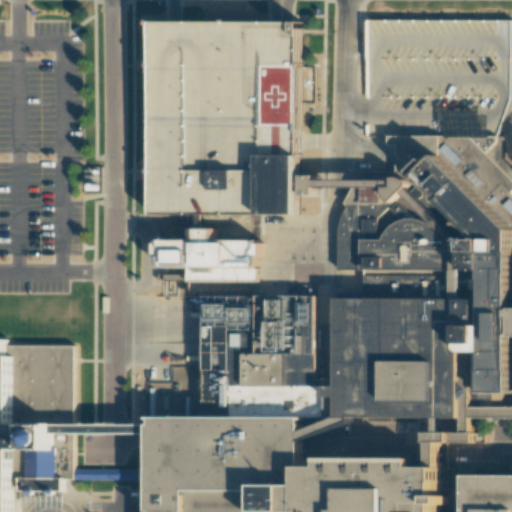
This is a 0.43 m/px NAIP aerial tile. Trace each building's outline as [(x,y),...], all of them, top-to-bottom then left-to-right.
[(302,21),(153,21),(153,213),(302,213),(302,195),(320,195),(320,175),(302,175),(302,145),(302,21)] [(511,168),(504,161),(504,138),(459,138),(392,137),(392,148),(400,148),(400,172),(365,172),(359,180),(342,227),(343,269),(368,269),(369,298),(342,299),(342,416),(464,415),(464,350),(490,350),(491,392),(511,392),(511,168)] [(197,228),(215,229),(215,240),(266,242),(266,257),(261,257),(260,282),(164,279),(165,265),(160,265),(161,254),(157,254),(157,239),(190,240),(190,230),(197,228)] [(206,298),(318,299),(317,377),(331,378),(331,417),(205,416),(206,298)] [(71,347),(4,347),(4,340),(0,340),(0,511),(11,511),(12,474),(20,475),(20,490),(60,491),(60,474),(71,474),(71,347)] [(154,511),(154,420),(305,419),(305,466),(305,487),(262,487),(262,511),(154,511)] [(305,466),(328,466),(327,457),(419,458),(418,468),(443,467),(444,495),(451,495),(451,504),(443,504),(443,511),(262,511),(262,487),(305,487),(305,466)] [(511,511),(511,476),(475,476),(474,511),(511,511)]
